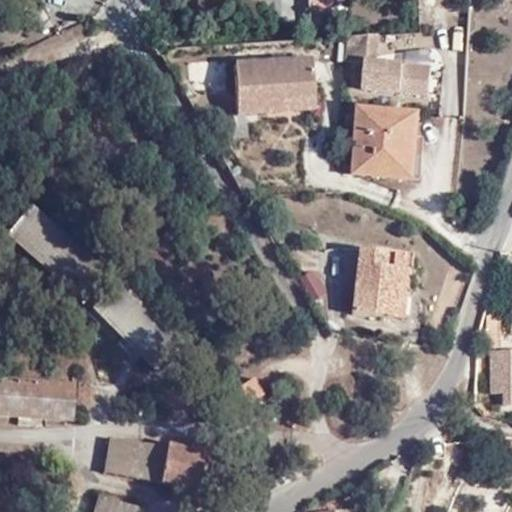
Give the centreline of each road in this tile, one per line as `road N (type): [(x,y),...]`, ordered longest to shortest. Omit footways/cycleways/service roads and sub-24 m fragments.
road 1 (unknown): [(317,435),(291,288),(120,0)]
road 2 (residential): [(268,511),(450,411),(511,214)]
